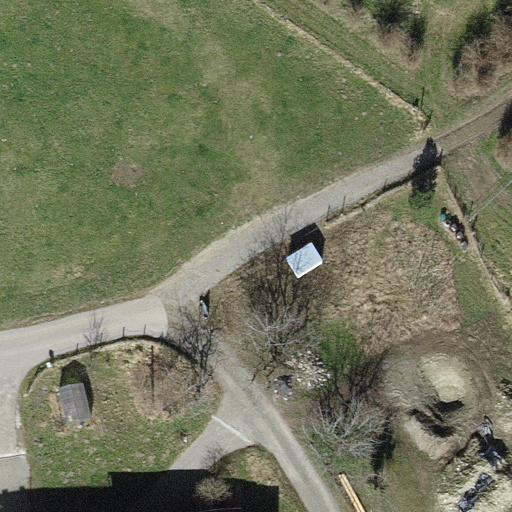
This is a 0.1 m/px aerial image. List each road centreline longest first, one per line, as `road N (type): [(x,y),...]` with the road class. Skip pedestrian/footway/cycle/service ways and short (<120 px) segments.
road 1 (track): [(193,311),(404,185),(511,98)]
road 2 (unclassified): [(0,358),(193,311)]
